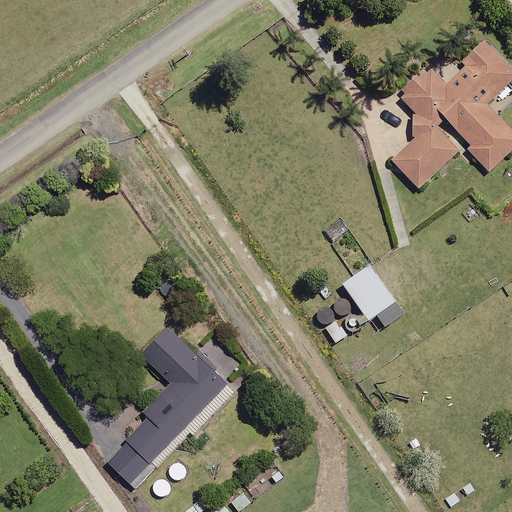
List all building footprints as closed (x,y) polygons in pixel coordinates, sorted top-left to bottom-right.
[(397,95),(412,111),(408,133),(414,139),(391,161),(417,189),(457,151),(434,127),(444,118),(470,145),(466,149),(488,172),(511,148),(511,133),(485,105),(511,78),(511,70),(484,42),(446,78),(431,63),(397,95)] [(348,228),(339,215),(322,228),(331,240),(348,228)] [(402,314),(369,265),(341,284),(366,322),(377,315),(384,326),(402,314)] [(346,336),(335,320),(322,329),(333,344),(346,336)] [(153,467),(188,431),(194,436),(235,393),(221,379),(198,357),(196,359),(166,330),(141,356),(172,385),(144,414),(150,419),(108,464),(133,488),(153,467)] [(253,499),(242,484),(226,496),(238,511),(253,499)]
